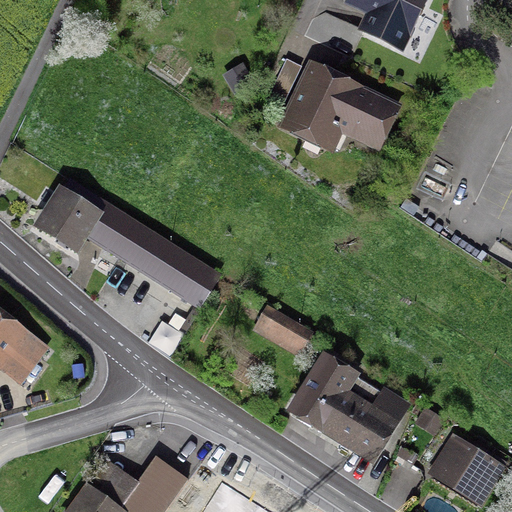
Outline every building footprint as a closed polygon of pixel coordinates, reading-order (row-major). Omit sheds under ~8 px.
[(420,7),(423,0),(348,0),(346,5),(368,16),(361,32),(400,51),(414,20),(419,18),(422,12),(420,7)] [(268,98),(282,105),(299,70),(285,63),(268,98)] [(353,92),(352,95),(310,75),(284,128),(323,147),(332,129),(336,131),(338,128),(375,146),(392,111),(353,92)] [(106,210),(100,220),(60,194),(38,229),(74,252),(87,230),(106,242),(120,219),(106,210)] [(180,255),(140,230),(120,260),(169,291),(183,269),(174,263),(180,255)] [(0,359),(19,334),(0,320),(0,359)] [(300,352),(310,336),(282,320),(273,335),(300,352)] [(26,350),(8,374),(20,382),(38,359),(26,350)] [(372,460),(403,410),(324,361),(293,411),(348,446),(345,451),(350,454),(354,449),(372,460)] [(477,451),(474,456),(453,443),(434,473),(479,501),(498,471),(484,462),(487,457),(477,451)] [(154,460),(116,511),(115,511),(86,491),(70,511),(165,511),(186,482),(154,460)] [(266,511),(226,484),(207,511),(266,511)]
